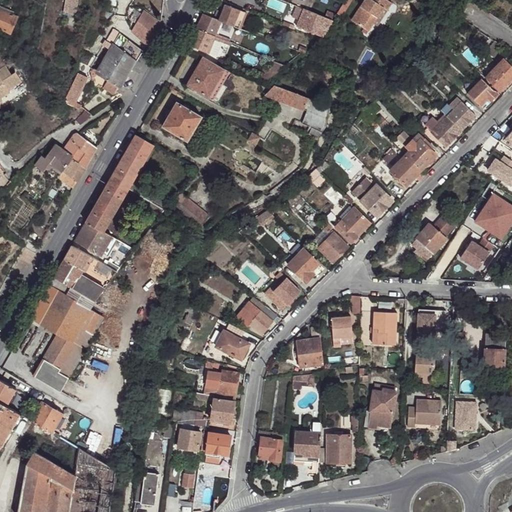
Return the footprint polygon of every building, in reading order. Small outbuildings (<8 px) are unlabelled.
[(77,0),(64,0),(63,11),(75,13),(77,0)] [(387,0),(364,0),(351,20),(369,31),(373,24),(384,8),(388,10),(392,3),(387,0)] [(230,24),(239,27),(245,12),(224,4),(218,19),(221,20),(230,24)] [(373,24),(377,26),(388,10),(384,8),(373,24)] [(304,9),(296,26),(323,37),(333,20),(332,20),(325,17),(304,9)] [(10,14),(0,10),(0,28),(10,33),(17,17),(13,15),(13,13),(11,12),(10,14)] [(328,10),(325,17),(332,20),(335,14),(328,10)] [(131,31),(152,49),(165,27),(160,24),(144,11),(131,31)] [(206,15),(201,13),(194,28),(215,37),(221,20),(218,19),(206,15)] [(215,37),(194,28),(187,44),(208,53),(215,37)] [(256,33),(263,36),(265,31),(258,28),(256,33)] [(113,44),(136,61),(142,51),(119,33),(113,44)] [(495,41),(487,52),(494,58),(503,47),(495,41)] [(91,71),(94,82),(115,94),(136,61),(113,44),(96,71),(92,69),(91,71)] [(299,50),(305,53),(307,47),(301,44),(299,50)] [(485,78),(504,59),(500,55),(482,74),(485,78)] [(229,72),(203,56),(187,84),(208,97),(218,82),(221,84),(229,72)] [(511,66),(504,59),(485,78),(492,85),(500,92),(511,79),(511,66)] [(337,60),(335,66),(341,68),(343,62),(337,60)] [(267,83),(287,68),(274,62),(262,82),(263,82),(267,83)] [(0,97),(10,91),(9,89),(21,81),(15,71),(11,74),(5,65),(0,67),(0,97)] [(78,73),(63,101),(73,105),(88,77),(78,73)] [(482,78),(467,94),(481,107),(489,99),(491,101),(498,94),(497,94),(490,87),(482,78)] [(47,84),(42,82),(37,81),(35,87),(32,94),(42,98),(47,84)] [(218,82),(208,97),(213,99),(221,84),(218,82)] [(492,85),(490,87),(497,94),(500,92),(492,85)] [(328,105),(275,86),(266,95),(306,110),(302,121),(310,125),(306,132),(318,139),(321,132),(325,126),(328,105)] [(193,103),(195,100),(181,94),(172,110),(169,110),(165,116),(166,119),(162,126),(187,141),(201,117),(186,107),(189,101),(193,103)] [(454,109),(447,117),(461,131),(477,115),(458,97),(450,105),(454,109)] [(87,100),(82,107),(84,108),(90,113),(93,108),(87,100)] [(90,113),(84,108),(73,120),(75,122),(77,122),(79,124),(86,119),(90,114),(90,113)] [(444,114),(437,121),(440,124),(447,117),(447,116),(444,114)] [(433,117),(425,125),(432,132),(433,134),(441,142),(446,146),(461,131),(447,117),(440,124),(437,121),(433,117)] [(8,126),(0,132),(0,134),(7,142),(15,135),(8,126)] [(410,149),(406,153),(422,170),(436,155),(429,148),(432,146),(418,133),(412,139),(403,131),(398,137),(410,149)] [(71,157),(85,166),(97,146),(78,132),(75,135),(62,150),(71,157)] [(259,136),(250,132),(246,140),(254,145),(259,136)] [(429,138),(438,146),(441,142),(433,134),(429,138)] [(152,145),(136,135),(111,178),(128,188),(131,182),(152,145)] [(62,173),(71,157),(62,150),(54,144),(45,157),(41,155),(35,164),(44,170),(49,163),(62,173)] [(422,170),(406,153),(390,170),(395,174),(392,177),(397,181),(399,179),(406,185),(422,170)] [(328,156),(315,168),(316,169),(320,173),(333,162),(328,156)] [(73,187),(85,166),(71,157),(62,173),(60,177),(73,187)] [(320,173),(316,169),(311,175),(315,179),(320,173)] [(366,177),(352,192),(377,216),(391,201),(366,177)] [(128,188),(111,178),(85,221),(103,231),(128,188)] [(160,200),(131,182),(128,188),(138,195),(157,206),(160,200)] [(302,198),(293,190),(290,193),(294,196),(290,200),(296,204),(302,198)] [(511,222),(511,205),(494,194),(476,221),(501,238),(511,222)] [(154,211),(157,206),(138,195),(135,199),(154,211)] [(165,210),(168,205),(160,200),(157,206),(165,210)] [(188,200),(177,213),(198,230),(209,216),(188,200)] [(371,222),(352,204),(350,206),(352,208),(334,226),(351,242),(371,222)] [(161,215),(165,210),(157,206),(154,211),(161,215)] [(267,210),(255,218),(261,226),(273,218),(267,210)] [(410,246),(427,260),(447,236),(445,234),(453,224),(441,214),(433,224),(430,222),(410,246)] [(249,217),(236,224),(247,235),(257,228),(249,217)] [(332,227),(325,220),(321,224),(328,231),(332,227)] [(112,237),(103,231),(85,221),(74,241),(100,256),(112,237)] [(348,246),(333,232),(318,247),(333,261),(348,246)] [(35,254),(41,244),(27,237),(22,246),(23,247),(35,254)] [(490,252),(472,240),(461,257),(479,269),(490,252)] [(83,268),(91,257),(72,246),(64,259),(83,268)] [(29,264),(35,254),(23,247),(17,258),(18,258),(29,264)] [(313,271),(320,264),(303,247),(286,264),(305,284),(315,274),(313,271)] [(200,258),(194,267),(202,273),(208,263),(200,258)] [(94,300),(104,288),(80,273),(83,269),(83,268),(64,259),(54,277),(94,300)] [(322,267),(320,264),(313,271),(315,274),(322,267)] [(276,277),(282,283),(286,278),(281,273),(280,272),(276,277)] [(94,300),(54,277),(29,318),(57,334),(33,376),(45,383),(54,370),(68,377),(102,317),(101,317),(102,316),(100,314),(99,316),(92,312),(93,310),(90,308),(94,300)] [(288,304),(288,305),(301,292),(286,278),(282,283),(274,291),(271,289),(266,294),(282,310),(288,304)] [(361,296),(351,295),(351,306),(353,306),(354,312),(360,312),(361,296)] [(260,311),(264,305),(253,297),(250,301),(260,311)] [(250,301),(248,300),(236,316),(247,326),(250,323),(262,334),(272,322),(260,311),(250,301)] [(198,309),(184,303),(181,309),(188,313),(185,323),(191,326),(198,309)] [(278,315),(264,305),(260,311),(272,322),(278,315)] [(445,310),(435,309),(435,314),(418,313),(416,333),(434,334),(434,330),(444,331),(445,310)] [(398,311),(374,310),(373,342),(396,343),(398,311)] [(331,318),(334,344),(353,342),(351,316),(331,318)] [(310,327),(312,338),(319,337),(317,324),(310,327)] [(250,344),(223,329),(214,347),(242,361),(250,344)] [(483,365),(504,366),(506,335),(485,333),(483,365)] [(319,337),(312,338),(295,341),(298,368),(323,365),(319,337)] [(416,354),(415,372),(423,372),(423,376),(423,383),(434,383),(435,355),(443,356),(443,347),(422,346),(422,354),(416,354)] [(503,373),(504,366),(483,365),(483,372),(503,373)] [(82,369),(78,382),(96,388),(100,374),(82,369)] [(73,380),(68,377),(54,370),(45,383),(66,395),(73,380)] [(207,395),(224,398),(225,397),(234,398),(235,394),(236,394),(238,374),(221,371),(220,372),(207,371),(204,394),(207,395)] [(302,376),(301,386),(314,386),(314,375),(302,376)] [(293,376),(293,389),(301,389),(301,386),(302,376),(293,376)] [(0,379),(0,402),(5,405),(14,388),(0,379)] [(382,392),(383,387),(395,389),(396,387),(375,383),(374,390),(382,392)] [(374,390),(370,410),(367,427),(377,428),(377,425),(390,428),(396,394),(395,394),(395,389),(383,387),(382,392),(374,390)] [(168,415),(170,391),(157,390),(154,414),(168,415)] [(415,423),(440,425),(441,401),(430,400),(430,403),(426,403),(426,400),(416,399),(416,408),(408,407),(407,427),(415,427),(415,423)] [(30,419),(32,421),(51,432),(62,413),(41,400),(30,419)] [(234,403),(214,400),(211,420),(231,423),(234,403)] [(0,444),(19,413),(17,412),(5,405),(0,402),(0,444)] [(195,416),(197,416),(199,411),(183,408),(181,416),(175,415),(174,422),(176,423),(193,425),(195,416)] [(205,427),(206,427),(207,418),(197,416),(195,416),(193,425),(205,427)] [(172,437),(174,422),(165,421),(163,436),(172,437)] [(311,432),(294,430),(293,461),(305,461),(305,456),(313,456),(313,461),(320,461),(321,456),(321,448),(322,433),(320,432),(320,424),(313,423),(311,432)] [(201,432),(181,429),(178,447),(198,450),(201,432)] [(273,431),(257,429),(257,436),(261,437),(272,438),(273,431)] [(285,440),(286,433),(273,431),(272,438),(261,437),(260,453),(271,455),(270,460),(280,461),(283,439),(285,440)] [(209,434),(204,434),(203,444),(202,450),(207,451),(207,452),(229,455),(231,435),(210,432),(209,434)] [(321,456),(320,461),(352,462),(352,435),(329,434),(328,448),(321,448),(321,456)] [(445,452),(454,450),(452,441),(446,441),(445,452)] [(67,511),(74,473),(34,449),(28,459),(25,460),(24,463),(19,497),(17,511),(67,511)] [(112,486),(118,473),(78,455),(76,461),(84,465),(82,470),(94,475),(93,478),(112,486)] [(145,472),(141,471),(135,501),(141,501),(145,472)] [(145,472),(141,501),(141,503),(155,504),(159,473),(145,471),(145,472)] [(195,476),(184,474),(182,487),(192,489),(195,476)]
